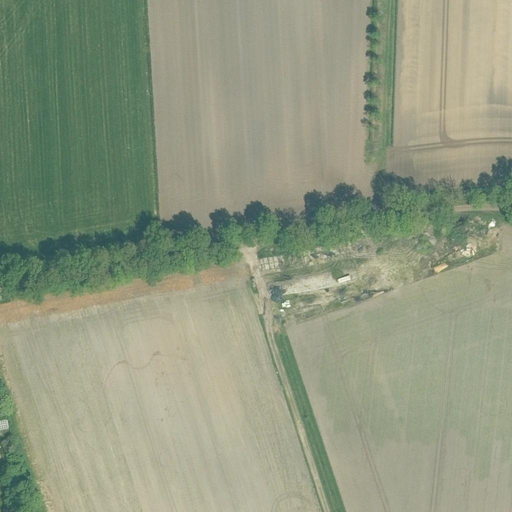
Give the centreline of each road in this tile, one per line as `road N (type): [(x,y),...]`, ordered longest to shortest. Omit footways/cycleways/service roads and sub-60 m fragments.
road 1 (unclassified): [(0,288),(431,212),(511,209)]
road 2 (track): [(327,511),(239,246)]
road 3 (track): [(375,222),(384,0)]
